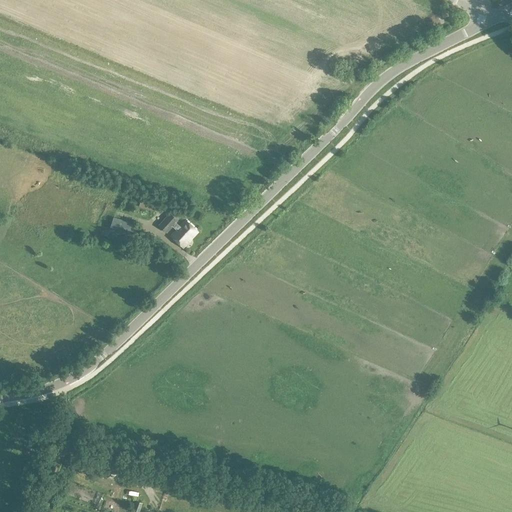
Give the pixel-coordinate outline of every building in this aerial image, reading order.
[(156,201),(142,196),(139,206),(146,209),(148,205),(153,207),(156,201)] [(159,226),(165,232),(171,225),(177,230),(171,237),(182,247),(197,230),(187,221),(182,227),(176,221),(177,219),(170,213),(159,226)] [(109,230),(133,236),(136,225),(113,218),(110,229),(109,230)] [(104,227),(101,235),(107,237),(109,230),(110,229),(104,227)] [(107,237),(130,244),(132,237),(109,230),(107,237)] [(131,474),(140,476),(142,470),(133,468),(131,474)]
